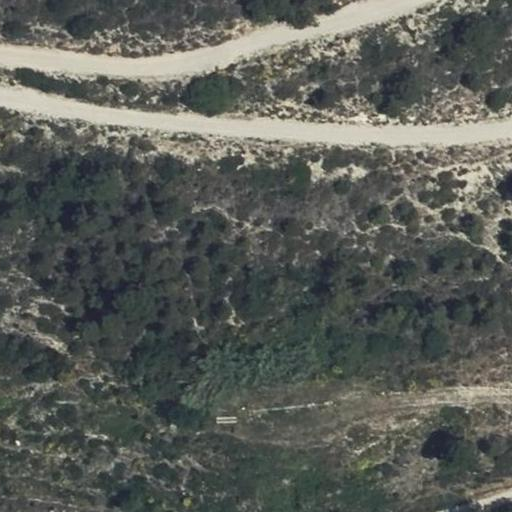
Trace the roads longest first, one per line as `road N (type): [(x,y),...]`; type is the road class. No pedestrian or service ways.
road 1 (track): [(0,97),(215,130),(442,137),(511,128)]
road 2 (track): [(409,0),(152,80),(0,58)]
